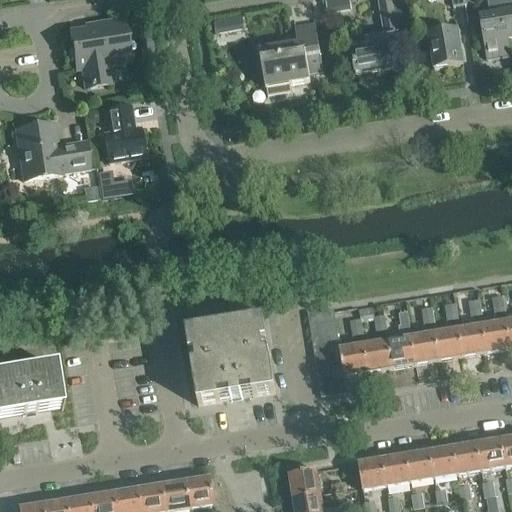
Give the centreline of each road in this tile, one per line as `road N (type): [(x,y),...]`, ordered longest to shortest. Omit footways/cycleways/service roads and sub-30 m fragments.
road 1 (residential): [(511,410),(376,431),(336,426),(0,484)]
road 2 (residential): [(511,113),(231,160),(206,157),(192,136),(171,0)]
